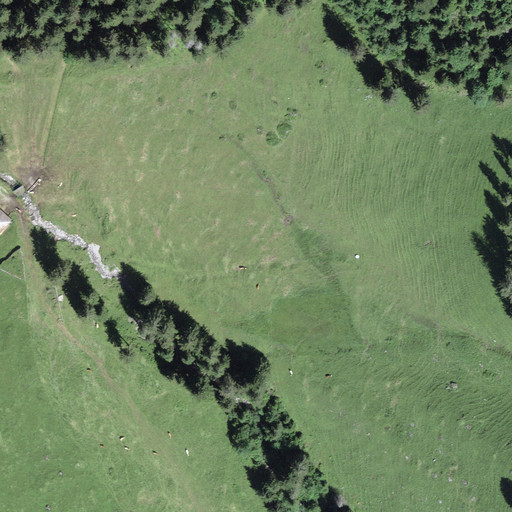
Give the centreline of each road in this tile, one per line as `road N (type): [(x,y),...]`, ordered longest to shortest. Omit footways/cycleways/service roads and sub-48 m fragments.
road 1 (track): [(206,511),(157,447),(145,415),(42,303),(20,210),(0,194)]
road 2 (track): [(83,0),(43,170),(24,188)]
